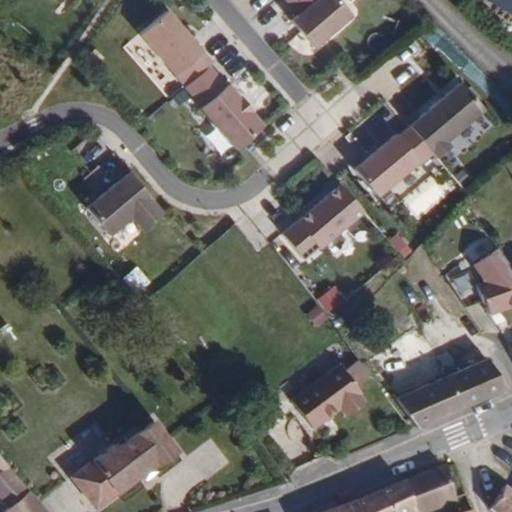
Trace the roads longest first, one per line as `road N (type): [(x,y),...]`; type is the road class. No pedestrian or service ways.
road 1 (residential): [(0,145),(34,121),(82,108),(107,115),(140,142),(175,186),(204,198),(238,197),(264,184),(325,119),(221,0)]
road 2 (residential): [(271,511),(511,413)]
